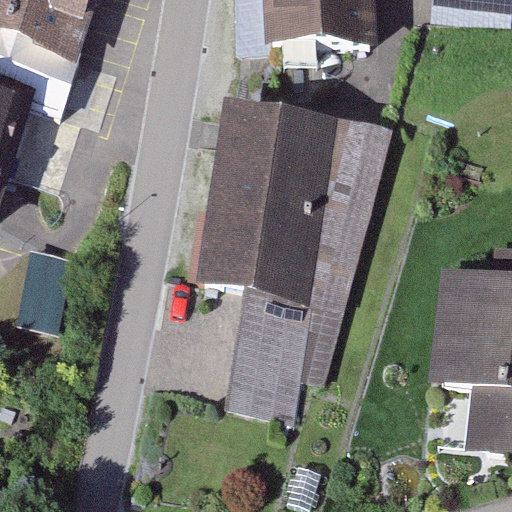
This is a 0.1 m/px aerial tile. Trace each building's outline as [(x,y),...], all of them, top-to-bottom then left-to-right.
[(101,0),(0,0),(0,222),(33,117),(63,125),(101,0)] [(378,0),(236,0),(238,61),(380,55),(378,0)] [(391,138),(225,109),(197,292),(244,298),(226,419),(298,430),(304,385),(326,390),(391,138)] [(493,283),(444,279),(430,391),(474,394),(467,457),(511,461),(511,254),(496,253),(493,283)] [(0,511),(19,511),(20,509),(0,498),(0,511)]
